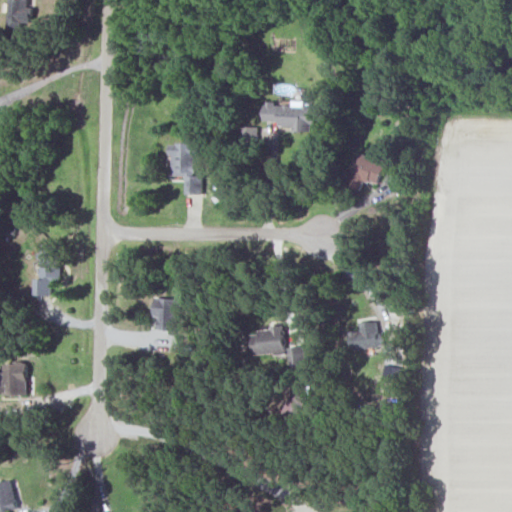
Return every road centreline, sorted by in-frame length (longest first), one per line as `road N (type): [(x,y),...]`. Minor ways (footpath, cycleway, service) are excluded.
road 1 (residential): [(108,0),(99,441)]
road 2 (residential): [(103,228),(326,236)]
